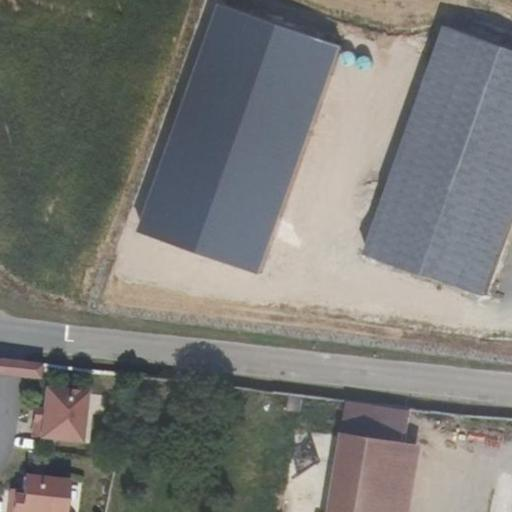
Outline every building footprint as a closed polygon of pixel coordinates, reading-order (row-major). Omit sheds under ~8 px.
[(271,37),(165,0),(89,220),(195,257),(271,37)] [(511,205),(511,58),(452,38),(375,257),(481,294),(511,205)] [(0,361),(0,375),(8,376),(35,379),(37,365),(10,362),(0,361)] [(82,443),(88,394),(47,390),(44,410),(43,423),(36,422),(34,438),(82,443)] [(415,511),(427,446),(406,442),(413,408),(338,399),(319,511),(415,511)] [(38,409),(36,422),(43,423),(44,410),(38,409)] [(66,511),(70,484),(27,478),(25,493),(24,500),(11,498),(9,511),(66,511)] [(12,491),(11,498),(24,500),(25,493),(12,491)]
